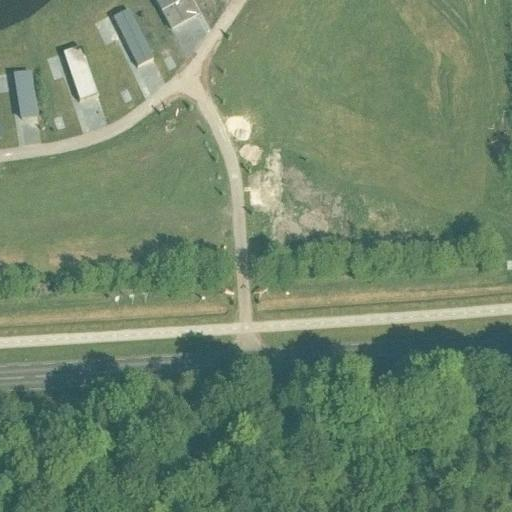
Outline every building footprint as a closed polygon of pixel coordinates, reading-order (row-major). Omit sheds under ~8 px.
[(152,0),(171,34),(196,21),(184,0),(152,0)] [(397,106),(400,138),(422,136),(422,140),(434,139),(434,135),(456,133),(454,108),(448,109),(438,17),(444,17),(458,15),(456,0),(391,0),(397,48),(391,48),(393,70),(399,70),(403,106),(397,106)] [(130,20),(114,28),(136,72),(152,64),(130,20)] [(70,77),(69,78),(78,106),(96,100),(81,55),(64,60),(70,77)] [(14,80),(20,123),(37,121),(30,77),(14,80)] [(65,131),(61,119),(52,122),(56,134),(65,131)]
